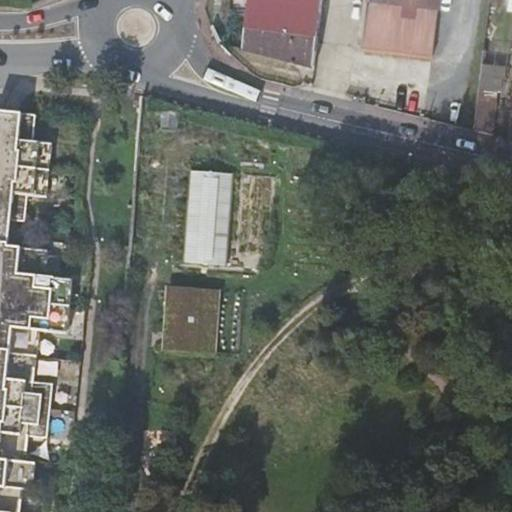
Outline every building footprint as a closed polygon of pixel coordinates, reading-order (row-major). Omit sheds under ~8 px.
[(244,50),(314,67),(321,8),(250,0),(244,50)] [(369,0),(363,51),(433,59),(440,0),(369,0)] [(161,113),(160,129),(179,130),(181,114),(161,113)] [(41,120),(0,115),(0,511),(21,511),(24,491),(34,492),(37,466),(27,465),(30,437),(48,439),(54,386),(35,384),(41,333),(69,335),(75,282),(48,279),(51,253),(11,250),(14,223),(29,224),(32,198),(50,200),(55,147),(38,145),(41,120)] [(157,226),(174,227),(180,142),(163,141),(157,226)] [(184,261),(228,264),(235,169),(191,166),(184,261)] [(166,350),(200,352),(204,289),(170,287),(166,350)] [(218,353),(222,290),(204,289),(200,352),(218,353)]
